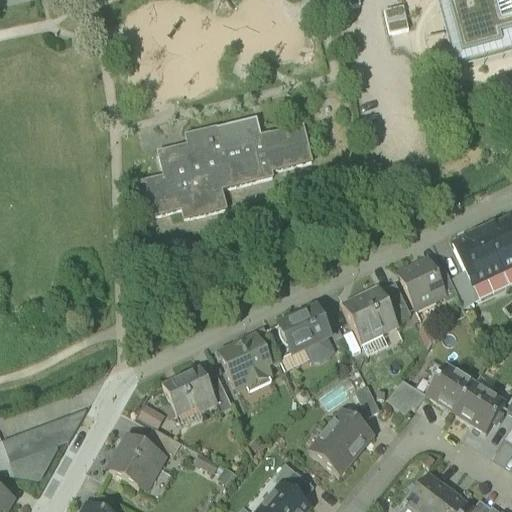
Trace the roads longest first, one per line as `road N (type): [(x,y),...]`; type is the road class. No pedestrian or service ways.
road 1 (residential): [(511,196),(144,366)]
road 2 (residential): [(144,366),(128,373),(53,511)]
road 3 (residential): [(511,490),(432,450),(397,462)]
